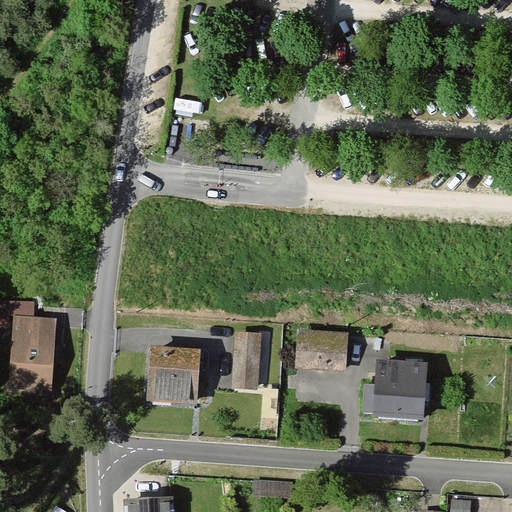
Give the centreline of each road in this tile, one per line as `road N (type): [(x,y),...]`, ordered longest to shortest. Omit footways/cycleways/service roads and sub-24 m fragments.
road 1 (residential): [(511,473),(98,446)]
road 2 (residential): [(98,446),(102,310)]
